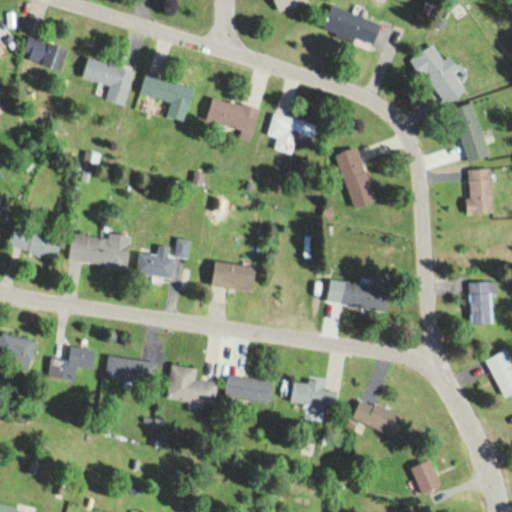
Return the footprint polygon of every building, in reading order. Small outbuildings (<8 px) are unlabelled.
[(303,0),(269,0),(273,12),(305,3),(303,0)] [(318,31),(370,49),(379,24),(327,6),(318,31)] [(65,50),(27,36),(19,57),(57,71),(65,50)] [(444,58),(440,60),(431,46),(410,58),(438,107),(464,92),(444,58)] [(131,70),(83,58),(78,77),(107,85),(103,100),(122,105),(131,70)] [(181,121),(191,87),(141,72),(135,93),(166,102),(162,116),(181,121)] [(239,130),(237,139),(247,141),(255,108),(206,97),(200,121),(239,130)] [(464,162),(485,156),(470,104),(449,110),(464,162)] [(265,135),(274,137),(272,149),(290,153),(292,144),(308,147),(313,122),(269,114),(265,135)] [(350,209),(372,201),(354,147),(331,155),(350,209)] [(464,214),(490,213),(489,169),(462,170),(464,214)] [(3,248),(56,260),(61,238),(8,227),(3,248)] [(125,269),(129,237),(105,233),(104,239),(67,234),(63,261),(125,269)] [(170,278),(172,258),(186,260),(189,240),(173,239),(172,248),(155,246),(154,255),(132,253),(130,274),(170,278)] [(206,287),(249,291),(251,267),(208,263),(206,287)] [(466,324),(489,323),(488,294),(495,294),(495,281),(465,282),(466,324)] [(336,305),(384,312),(388,289),(339,282),(336,305)] [(0,361),(28,368),(34,341),(0,333),(0,361)] [(93,350),(65,346),(63,361),(48,358),(45,376),(72,380),(74,367),(90,369),(93,350)] [(510,367),(502,350),(482,358),(498,395),(511,389),(511,367),(511,366),(510,367)] [(150,385),(154,363),(104,355),(101,377),(150,385)] [(193,368),(167,365),(163,399),(212,406),(215,382),(191,379),(193,368)] [(220,397),(268,405),(271,382),(223,375),(220,397)] [(286,406),(334,411),(336,392),(319,390),(320,383),(288,380),(286,406)] [(398,417),(356,398),(347,419),(390,437),(398,417)] [(405,468),(419,494),(437,484),(424,458),(405,468)]
